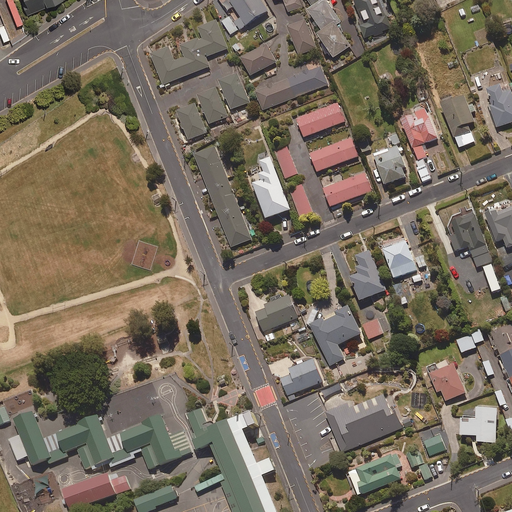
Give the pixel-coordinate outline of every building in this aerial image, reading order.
[(15,0),(7,0),(17,24),(23,22),(15,0)] [(30,0),(35,11),(60,0),(30,0)] [(221,0),(240,28),(268,10),(261,0),(221,0)] [(273,0),(274,1),(274,0),(283,0),(288,12),(304,6),(301,0),(273,0)] [(307,0),(312,7),(307,10),(321,30),(316,34),(332,58),(350,45),(336,25),(341,22),(328,2),(330,0),(307,0)] [(384,0),(353,0),(357,9),(353,10),(364,38),(391,28),(386,15),(390,14),(384,0)] [(239,30),(230,17),(223,22),(231,35),(239,30)] [(176,60),(170,46),(151,53),(164,85),(211,66),(207,56),(229,47),(218,20),(198,28),(202,37),(181,45),(186,56),(176,60)] [(299,55),(316,48),(305,20),(287,27),(299,55)] [(250,76),(276,62),(266,44),(240,58),(250,76)] [(328,85),(321,67),(255,92),(262,110),(328,85)] [(231,109),(249,102),(237,73),(219,81),(231,109)] [(502,93),(500,85),(487,89),(490,97),(487,98),(496,127),(511,122),(511,92),(511,90),(502,93)] [(209,124),(228,116),(215,88),(197,96),(209,124)] [(419,101),(428,99),(425,89),(416,92),(419,101)] [(472,104),(468,106),(463,94),(452,98),(450,93),(438,98),(459,148),(475,141),(467,124),(474,121),(471,112),(475,111),(472,104)] [(303,137),(345,122),(338,103),(296,118),(303,137)] [(411,114),(400,119),(413,148),(418,160),(426,156),(421,144),(438,137),(423,103),(412,107),(416,116),(413,117),(411,114)] [(188,140),(207,132),(195,104),(176,112),(188,140)] [(400,142),(397,134),(390,137),(393,145),(400,142)] [(362,153),(371,149),(367,137),(358,141),(362,153)] [(316,172),(358,156),(351,138),(309,154),(316,172)] [(231,247),(251,239),(215,146),(194,154),(231,247)] [(405,176),(402,168),(406,167),(398,146),(373,155),(384,184),(405,176)] [(285,179),(297,174),(287,147),(274,151),(285,179)] [(265,218),(290,209),(270,157),(259,161),(264,172),(258,174),(260,180),(252,183),(265,218)] [(431,179),(423,159),(414,162),(423,183),(431,179)] [(330,206),(371,191),(365,173),(323,188),(330,206)] [(300,218),(312,213),(301,184),(289,189),(300,218)] [(495,210),(484,214),(496,243),(503,240),(507,249),(511,246),(511,207),(497,214),(495,210)] [(478,273),(483,271),(482,267),(489,264),(490,268),(495,266),(474,213),(451,221),(449,227),(452,235),(451,236),(456,251),(468,246),(478,273)] [(416,269),(404,238),(382,247),(394,278),(416,269)] [(356,274),(349,277),(350,280),(346,281),(349,288),(353,287),(359,301),(386,290),(369,251),(356,256),(360,265),(354,268),(356,274)] [(298,318),(289,295),(264,305),(265,308),(256,312),(263,331),(298,318)] [(325,321),(323,318),(318,321),(315,315),(306,319),(330,366),(345,359),(338,345),(361,333),(348,306),(335,313),(336,316),(325,321)] [(369,340),(384,333),(378,319),(363,326),(369,340)] [(511,323),(491,332),(500,356),(511,350),(511,323)] [(475,344),(484,340),(480,331),(457,340),(462,353),(476,347),(475,344)] [(511,350),(500,356),(510,380),(511,378),(511,350)] [(290,400),(296,398),(294,393),(322,382),(313,359),(289,368),(291,374),(281,378),(290,400)] [(488,376),(494,374),(489,361),(483,363),(488,376)] [(435,363),(426,368),(437,393),(441,391),(445,402),(465,393),(453,364),(438,370),(435,363)] [(341,389),(339,383),(323,390),(325,396),(341,389)] [(500,406),(506,404),(501,390),(495,392),(500,406)] [(350,408),(348,403),(326,412),(342,453),(402,428),(396,413),(391,415),(383,395),(350,408)] [(0,424),(11,421),(6,407),(0,408),(0,424)] [(254,426),(250,413),(233,420),(232,416),(210,425),(203,408),(188,414),(196,436),(193,437),(198,449),(212,443),(226,479),(222,481),(234,511),(276,511),(263,478),(257,480),(238,432),(254,426)] [(463,419),(460,419),(460,436),(476,436),(476,443),(497,442),(497,408),(475,408),(475,419),(463,419)] [(78,447),(87,469),(92,467),(93,470),(110,463),(112,467),(136,457),(135,454),(143,450),(150,469),(193,452),(185,432),(171,437),(163,415),(143,422),(144,424),(108,438),(99,414),(79,422),(80,425),(45,438),(35,410),(15,418),(22,434),(11,439),(19,460),(29,456),(33,465),(48,459),(50,463),(69,456),(67,451),(78,447)] [(412,425),(409,417),(402,420),(405,428),(412,425)] [(411,468),(424,463),(419,450),(406,455),(411,468)] [(402,466),(397,454),(392,456),(391,455),(348,472),(358,496),(401,479),(397,468),(402,466)] [(425,480),(432,477),(427,464),(419,467),(425,480)] [(127,475),(113,480),(111,472),(65,488),(73,509),(132,489),(127,475)] [(156,507),(178,498),(173,485),(136,499),(140,511),(147,511),(157,508),(156,507)]
